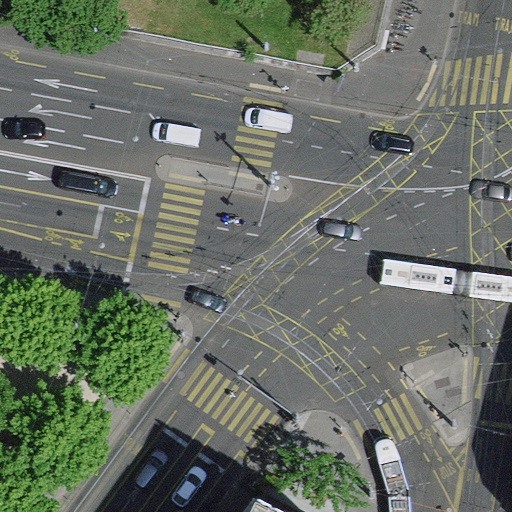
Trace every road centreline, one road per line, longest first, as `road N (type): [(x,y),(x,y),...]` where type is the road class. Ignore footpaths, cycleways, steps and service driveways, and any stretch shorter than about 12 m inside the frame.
road 1 (secondary): [(0,136),(464,211)]
road 2 (secondary): [(147,511),(229,399),(311,320)]
road 3 (residential): [(311,320),(384,395),(418,454),(432,511)]
road 4 (secondary): [(311,320),(464,211)]
